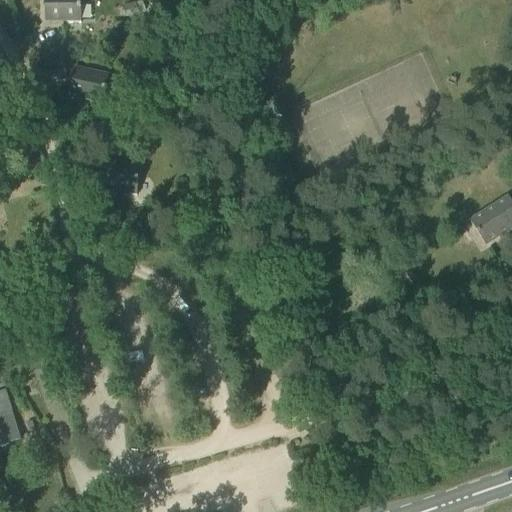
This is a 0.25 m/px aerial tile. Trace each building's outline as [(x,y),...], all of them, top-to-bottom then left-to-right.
[(45,19),(81,19),(81,3),(79,3),(78,0),(46,0),(47,5),(45,5),(45,19)] [(104,85),(106,74),(75,67),(72,80),(70,80),(67,93),(102,101),(106,86),(104,85)] [(136,176),(137,164),(105,162),(104,175),(102,175),(101,189),(137,192),(138,176),(136,176)] [(486,248),(511,231),(511,203),(508,197),(469,222),(486,248)] [(11,413),(3,390),(0,390),(0,446),(22,440),(13,413),(11,413)] [(28,432),(34,430),(32,422),(26,424),(28,432)]
